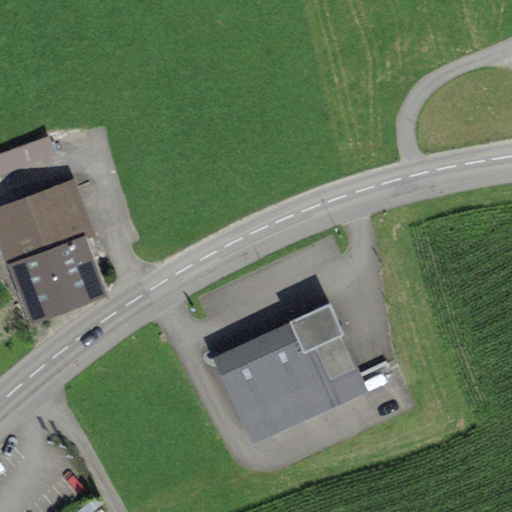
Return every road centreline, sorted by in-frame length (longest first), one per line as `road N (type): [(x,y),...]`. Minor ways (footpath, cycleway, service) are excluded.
road 1 (primary): [(511,156),(365,189),(258,230),(107,317),(0,403)]
road 2 (track): [(417,174),(407,118),(422,90),(511,46)]
